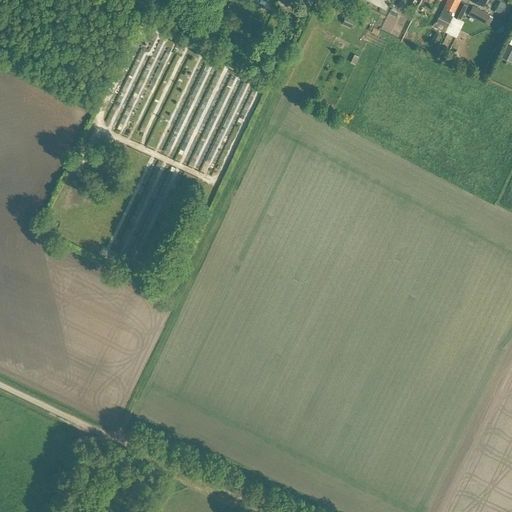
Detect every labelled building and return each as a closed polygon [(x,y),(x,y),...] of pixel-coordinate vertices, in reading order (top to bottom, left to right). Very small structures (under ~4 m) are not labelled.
[(401,10),(405,5),(401,0),(396,5),(401,10)] [(460,0),(446,0),(444,7),(454,12),(460,0)] [(504,11),(508,2),(502,0),(501,0),(498,8),(504,11)] [(461,19),(467,5),(460,1),(453,16),(461,19)] [(489,14),(473,6),(468,14),(485,23),(489,14)] [(186,13),(177,9),(174,16),(183,20),(186,13)] [(346,19),(343,25),(351,29),(354,23),(346,19)]
